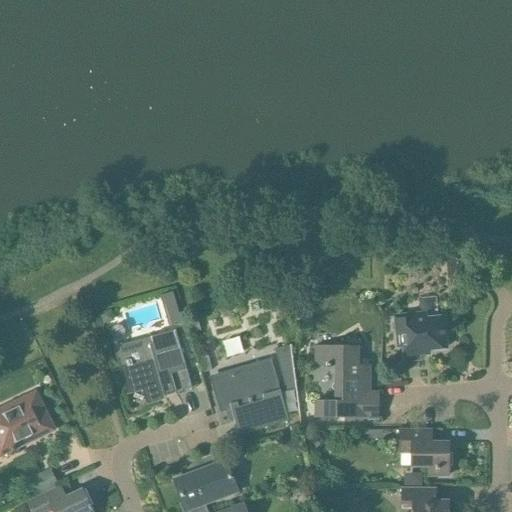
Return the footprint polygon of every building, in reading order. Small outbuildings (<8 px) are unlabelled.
[(466,284),(464,260),(456,260),(448,261),(449,280),(450,285),(466,284)] [(180,314),(174,292),(161,297),(170,327),(186,322),(183,313),(180,314)] [(427,318),(426,313),(396,316),(399,346),(403,346),(405,360),(419,358),(419,354),(429,353),(429,349),(447,347),(443,316),(427,318)] [(192,387),(175,330),(118,346),(130,389),(146,385),(150,399),(192,387)] [(293,364),(287,346),(273,351),(279,368),(293,364)] [(359,346),(317,346),(317,365),(336,366),(336,383),(335,383),(334,384),(333,385),(333,386),(333,387),(333,388),(333,389),(334,389),(335,390),(336,390),(336,401),(317,400),(316,417),(356,418),(357,394),(369,394),(369,365),(359,365),(359,346)] [(289,420),(272,363),(215,379),(223,407),(230,405),(235,422),(243,419),(246,432),(289,420)] [(5,417),(0,419),(0,456),(0,457),(26,444),(25,440),(52,427),(35,394),(2,410),(5,417)] [(425,430),(402,429),(402,451),(413,451),(413,465),(429,466),(428,475),(449,475),(450,442),(425,442),(425,430)] [(314,433),(306,441),(315,451),(323,443),(314,433)] [(237,492),(225,461),(175,480),(186,511),(237,492)] [(58,485),(53,474),(30,485),(36,496),(58,485)] [(35,499),(27,503),(30,511),(50,511),(51,511),(50,511),(92,511),(82,490),(71,495),(66,485),(68,484),(68,483),(56,489),(35,499)] [(436,487),(402,487),(402,508),(412,508),(412,511),(448,511),(449,500),(436,500),(436,487)]
